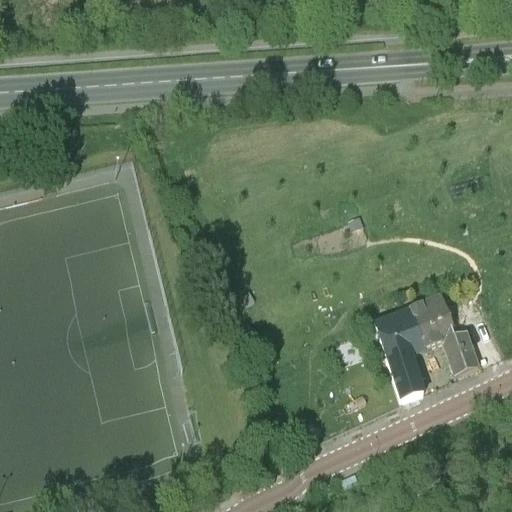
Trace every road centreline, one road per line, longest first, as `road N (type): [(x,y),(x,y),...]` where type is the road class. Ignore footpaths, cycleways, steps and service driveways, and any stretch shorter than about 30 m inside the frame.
road 1 (primary): [(0,116),(378,95)]
road 2 (residential): [(511,408),(284,511)]
road 3 (primary): [(511,76),(411,84),(378,95)]
road 4 (primary): [(378,95),(511,97)]
